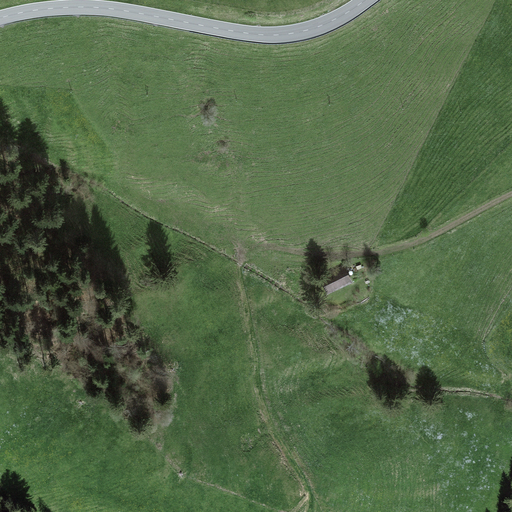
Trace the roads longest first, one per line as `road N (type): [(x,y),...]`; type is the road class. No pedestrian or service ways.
road 1 (track): [(305,511),(305,487),(263,417),(234,265),(241,251),(359,255),(402,247),(511,193)]
road 2 (tertiary): [(365,0),(320,25),(273,34),(96,7),(0,17)]
